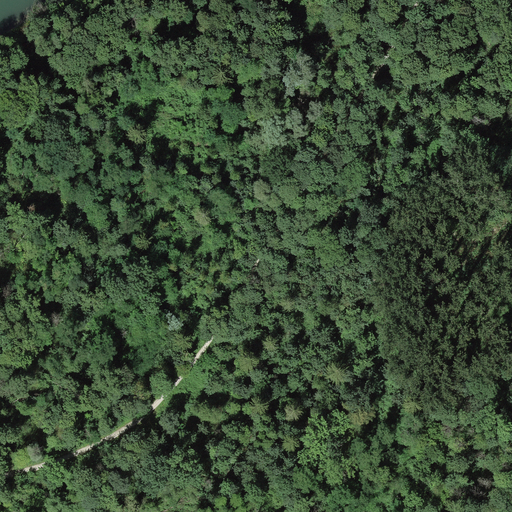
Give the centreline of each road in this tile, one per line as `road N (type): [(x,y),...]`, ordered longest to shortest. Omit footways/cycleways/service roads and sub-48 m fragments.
road 1 (track): [(422,0),(174,388),(117,435),(0,475)]
road 2 (track): [(256,468),(300,459),(342,427),(370,370),(400,243),(511,112)]
road 3 (track): [(139,420),(359,511)]
